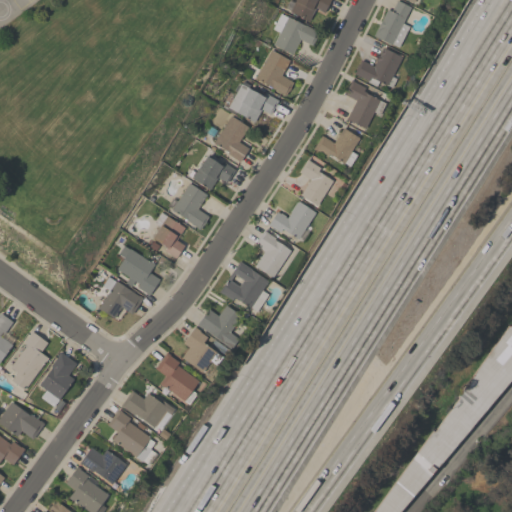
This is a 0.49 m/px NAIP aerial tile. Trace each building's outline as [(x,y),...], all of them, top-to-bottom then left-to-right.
[(290,11),(284,8),(289,0),(295,3),(296,0),(330,0),(324,12),(316,8),(309,21),(290,12),(290,11)] [(402,23),(409,27),(398,47),(392,44),(391,45),(373,36),(387,9),(391,11),(397,0),(410,8),(402,23)] [(279,32),(272,29),(281,13),(305,26),(305,25),(319,32),(312,46),(300,39),(291,56),(289,55),(290,54),(273,45),(279,32)] [(391,77),(396,79),(392,88),(379,81),(376,87),(367,82),(368,81),(354,74),(361,60),(373,67),(383,48),(401,57),(391,77)] [(271,50),(290,60),(281,76),(293,82),(290,88),(288,92),(288,91),(285,96),(271,88),(271,87),(269,86),(268,87),(265,85),(266,84),(255,78),(271,50)] [(356,101),(343,94),(351,81),(365,88),(363,91),(365,92),(365,93),(385,104),(379,115),(373,112),(365,129),(349,120),(348,121),(346,120),(356,101)] [(240,118),(217,105),(226,90),(235,95),(241,84),(264,97),(266,94),(278,101),(270,115),(261,110),(254,122),(242,115),(240,118)] [(215,139),(204,132),(198,131),(205,121),(208,126),(218,132),(220,133),(231,116),(238,121),(240,119),(242,121),(241,123),(248,127),(238,142),(248,148),(239,162),(227,154),(228,152),(213,142),(215,139)] [(343,128),(359,138),(351,151),(357,155),(349,167),(331,155),(331,156),(328,155),(326,158),(313,149),(321,135),(333,143),(343,128)] [(209,190),(192,178),(206,156),(221,165),(223,162),(235,170),(226,183),(217,178),(209,190)] [(310,180),(298,172),(307,159),(320,168),(318,172),(332,181),(317,206),(300,195),(310,180)] [(166,206),(172,198),(177,201),(189,183),(206,195),(197,209),(208,216),(205,221),(206,222),(203,225),(202,225),(200,230),(186,220),(187,220),(171,209),(166,206)] [(290,212),(289,212),(296,202),(297,202),(298,201),(315,213),(303,230),(307,232),(300,242),(282,229),(279,232),(268,225),(277,212),(280,214),(280,213),(285,216),(285,217),(286,218),(290,212)] [(160,212),(184,227),(176,240),(184,245),(176,258),(164,251),(166,247),(152,238),(160,226),(154,223),(160,212)] [(264,251),(254,244),(263,230),(275,238),(274,240),(290,251),(272,277),(257,267),(257,268),(254,266),(264,251)] [(116,269),(124,258),(118,254),(124,246),(129,249),(150,262),(152,259),(155,261),(153,264),(154,264),(149,272),(159,279),(148,296),(145,294),(146,293),(136,287),(139,284),(116,269)] [(239,261),(251,269),(250,270),(268,281),(262,290),(268,294),(256,312),(238,300),(233,298),(232,300),(222,294),(219,292),(239,261)] [(113,319),(98,308),(109,291),(102,286),(108,277),(115,282),(116,281),(138,296),(139,296),(142,298),(131,314),(121,307),(113,319)] [(225,305),(241,316),(229,332),(238,339),(231,349),(200,326),(199,327),(196,325),(208,309),(217,316),(225,305)] [(14,339),(10,344),(12,345),(0,361),(0,313),(12,322),(5,332),(14,339)] [(373,511),(432,430),(434,431),(458,398),(456,397),(508,325),(510,326),(511,323),(511,378),(399,511),(373,511)] [(182,343),(194,327),(199,331),(206,337),(202,343),(222,357),(216,365),(210,361),(202,373),(181,358),(188,347),(182,343)] [(24,390),(10,380),(16,372),(10,367),(26,346),(23,343),(29,335),(28,335),(31,331),(47,343),(40,352),(48,358),(24,390)] [(52,407),(39,398),(45,390),(39,385),(51,367),(50,366),(57,356),(60,352),(76,363),(68,375),(73,379),(58,399),(52,407)] [(154,369),(166,352),(170,355),(169,355),(178,362),(176,365),(198,381),(191,390),(196,394),(188,405),(163,386),(162,387),(159,384),(164,376),(154,369)] [(120,406),(131,390),(143,399),(147,393),(161,404),(163,401),(174,409),(170,415),(165,411),(153,428),(135,414),(134,416),(120,406)] [(0,416),(10,402),(29,415),(30,414),(39,421),(39,420),(44,424),(32,439),(21,431),(16,437),(0,425),(0,416)] [(141,462),(111,440),(117,432),(106,425),(118,409),(129,418),(127,421),(149,437),(149,438),(154,442),(149,449),(156,454),(147,466),(142,461),(141,462)] [(0,436),(10,444),(12,441),(20,448),(21,447),(24,449),(12,465),(2,458),(0,460),(0,436)] [(111,484),(93,471),(92,472),(81,464),(81,465),(79,463),(90,447),(101,455),(105,450),(125,464),(111,484)] [(89,511),(72,499),(71,500),(68,498),(74,490),(64,482),(76,467),(79,469),(87,476),(88,475),(98,482),(95,486),(107,495),(100,505),(103,507),(100,511),(96,511),(95,511),(94,511),(89,511)] [(42,511),(43,511),(44,511),(49,511),(48,511),(49,509),(48,509),(53,502),(54,502),(55,501),(69,511),(42,511)]
